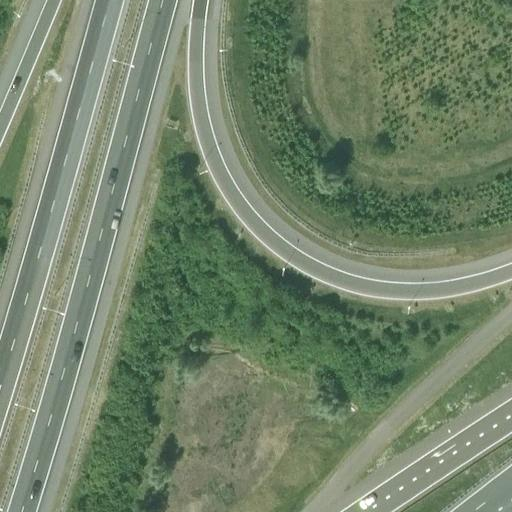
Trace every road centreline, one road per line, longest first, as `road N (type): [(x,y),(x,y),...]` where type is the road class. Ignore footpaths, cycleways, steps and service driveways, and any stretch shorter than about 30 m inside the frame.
road 1 (motorway): [(21,511),(163,0)]
road 2 (motorway): [(511,271),(398,290),(331,277),(275,245),(228,191),(202,126),(199,0)]
road 3 (motorway): [(109,0),(0,377)]
road 4 (motorway): [(511,416),(369,511)]
road 5 (trunk): [(52,0),(0,128)]
